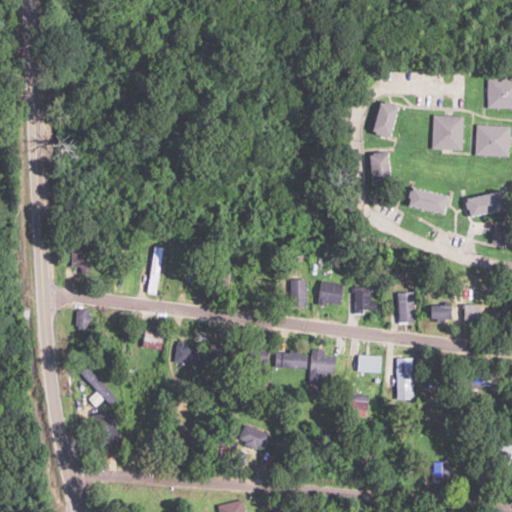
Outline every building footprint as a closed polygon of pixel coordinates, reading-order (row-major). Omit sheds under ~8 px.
[(511,76),(491,76),(489,104),(511,105),(511,76)] [(369,132),(386,137),(397,104),(381,98),(369,132)] [(430,114),(429,143),(459,145),(461,116),(430,114)] [(476,123),(474,151),(505,153),(506,125),(476,123)] [(369,183),(386,182),(384,151),(368,152),(369,183)] [(407,186),(402,203),(436,212),(441,195),(407,186)] [(464,196),(467,213),(502,205),(498,189),(464,196)] [(510,226),(489,226),(489,245),(510,245),(510,226)] [(87,271),(87,232),(68,232),(68,271),(87,271)] [(163,247),(153,246),(147,293),(156,294),(163,247)] [(288,306),(304,306),(304,279),(288,279),(288,306)] [(339,305),(340,283),(316,282),(315,304),(339,305)] [(370,299),(370,287),(351,287),(351,311),(375,311),(375,299),(370,299)] [(413,322),(413,291),(396,291),(397,322),(413,322)] [(460,321),(477,321),(477,303),(460,303),(460,321)] [(448,305),(427,305),(427,320),(448,320),(448,305)] [(73,330),(87,330),(87,309),(73,309),(73,330)] [(165,331),(144,329),(142,346),(163,349),(165,331)] [(197,343),(176,343),(176,362),(197,362),(197,343)] [(233,362),(233,344),(209,344),(209,362),(233,362)] [(265,347),(246,347),(246,365),(265,365),(265,347)] [(307,382),(318,382),(318,372),(333,372),(333,355),(321,355),(321,349),(307,349),(307,382)] [(272,368),(303,368),(303,352),(272,352),(272,368)] [(355,372),(378,372),(378,355),(355,355),(355,372)] [(394,399),(411,399),(411,357),(394,357),(394,399)] [(496,387),(496,370),(485,370),(485,387),(496,387)] [(365,415),(365,394),(345,394),(345,415),(365,415)] [(114,411),(94,413),(98,448),(119,445),(114,411)] [(263,450),(266,431),(239,426),(236,444),(263,450)] [(172,455),(187,458),(193,432),(178,429),(172,455)] [(137,440),(142,448),(155,440),(149,432),(137,440)] [(208,457),(224,460),(228,441),(212,437),(208,457)] [(511,441),(495,446),(500,463),(511,459),(511,441)] [(367,470),(373,449),(359,445),(352,465),(367,470)] [(447,461),(430,461),(430,482),(447,482),(447,461)] [(242,511),(237,499),(216,507),(217,511),(242,511)]
